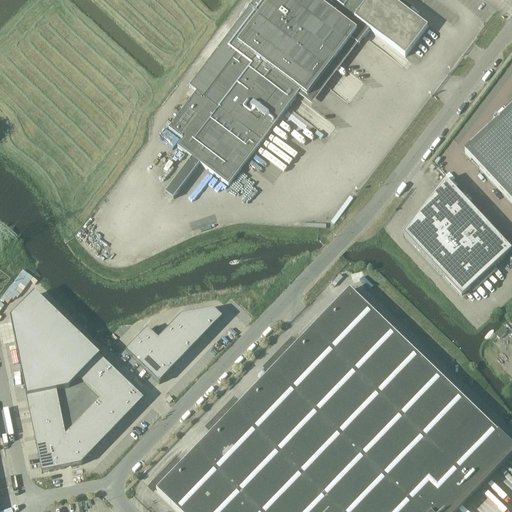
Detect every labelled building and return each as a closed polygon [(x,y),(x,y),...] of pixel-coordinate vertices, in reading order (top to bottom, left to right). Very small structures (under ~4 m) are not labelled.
[(192,159),(165,194),(173,199),(200,165),(229,187),(300,92),(311,100),(355,43),(358,46),(369,31),(405,58),(428,28),(390,0),(278,0),(204,99),(196,93),(169,130),(183,141),(178,148),(192,159)] [(511,107),(464,153),(511,204),(511,107)] [(511,247),(446,181),(404,236),(462,298),(511,250),(511,247)] [(350,291),(156,492),(176,511),(458,511),(511,456),(511,446),(498,433),(497,433),(350,291)] [(35,296),(11,321),(20,363),(19,363),(27,400),(56,394),(69,391),(101,359),(79,337),(78,338),(35,296)] [(147,331),(126,354),(159,385),(222,320),(213,312),(181,318),(158,342),(147,331)] [(69,391),(56,394),(59,409),(62,421),(70,413),(80,402),(91,391),(112,369),(101,359),(69,391)] [(112,369),(91,391),(101,401),(112,391),(122,380),(112,369)] [(122,380),(112,391),(133,411),(144,400),(122,380)] [(91,391),(80,402),(91,412),(113,433),(123,422),(101,401),(91,391)] [(112,391),(101,401),(123,422),(133,411),(112,391)] [(56,394),(27,400),(30,415),(59,409),(56,394)] [(80,402),(70,413),(102,444),(113,433),(91,412),(80,402)] [(59,409),(30,415),(33,430),(60,424),(62,424),(62,421),(59,409)] [(70,413),(62,421),(62,424),(63,427),(65,438),(70,434),(73,437),(92,455),(102,444),(70,413)] [(60,424),(33,430),(36,444),(65,438),(63,427),(62,424),(60,424)] [(70,434),(65,438),(68,453),(71,468),(81,466),(92,455),(73,437),(70,434)] [(65,438),(36,444),(42,474),(71,468),(68,453),(65,438)]
